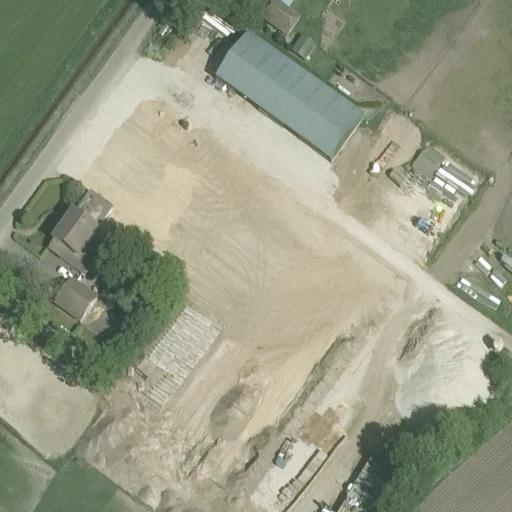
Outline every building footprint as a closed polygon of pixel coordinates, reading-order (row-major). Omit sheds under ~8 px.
[(272,2),(259,19),(286,38),(298,21),(272,2)] [(363,119),(249,36),(216,82),(331,164),(363,119)] [(311,52),(299,43),(290,56),(302,64),(311,52)] [(374,149),(401,168),(423,136),(396,117),(374,149)] [(429,141),(372,225),(424,260),(481,176),(429,141)] [(87,250),(115,208),(91,194),(74,217),(73,216),(53,244),(64,252),(59,259),(84,277),(98,258),(87,250)] [(56,306),(80,324),(97,301),(72,284),(56,306)] [(423,423),(448,425),(493,411),(495,386),(482,346),(456,344),(439,350),(438,361),(427,365),(425,379),(418,381),(416,404),(423,423)] [(212,450),(237,473),(276,430),(251,407),(212,450)]
